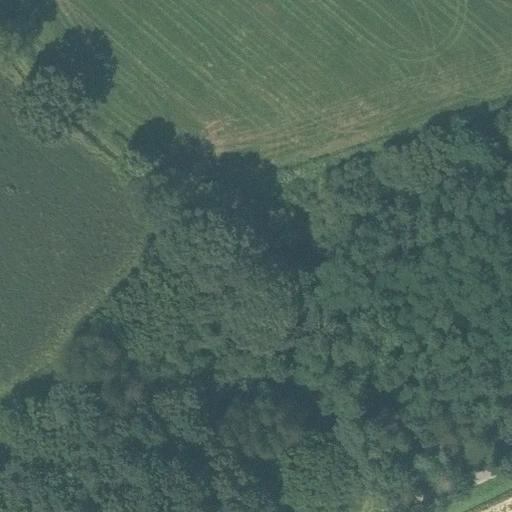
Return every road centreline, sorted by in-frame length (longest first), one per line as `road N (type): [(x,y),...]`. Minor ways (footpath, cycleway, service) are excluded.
road 1 (track): [(169,203),(300,334),(385,511)]
road 2 (track): [(30,393),(62,366),(170,223),(316,168)]
